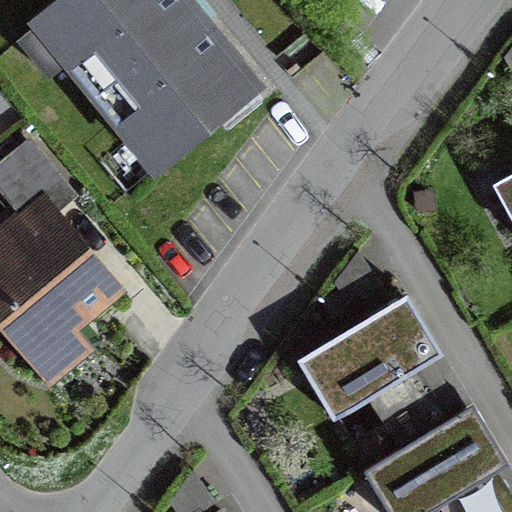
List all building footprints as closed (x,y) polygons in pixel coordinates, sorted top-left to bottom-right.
[(154,171),(255,88),(194,14),(182,0),(60,0),(33,22),(154,171)] [(0,168),(0,191),(21,216),(36,204),(46,215),(69,195),(27,145),(0,168)] [(511,174),(493,185),(511,219),(511,174)] [(109,292),(46,215),(36,204),(21,216),(0,233),(0,246),(6,254),(0,259),(0,299),(5,306),(0,310),(0,315),(2,318),(32,355),(109,292)] [(346,304),(384,286),(360,245),(333,277),(346,304)] [(298,349),(334,410),(370,388),(422,357),(441,347),(405,286),(386,297),(298,349)] [(370,388),(404,446),(456,415),(422,357),(370,388)] [(509,465),(474,405),(456,415),(404,446),(367,468),(393,511),(429,511),(439,507),(493,475),(509,465)] [(178,511),(196,511),(216,500),(193,463),(167,495),(178,511)] [(511,511),(511,507),(493,475),(439,507),(442,511),(511,511)] [(230,511),(220,497),(216,500),(196,511),(230,511)]
